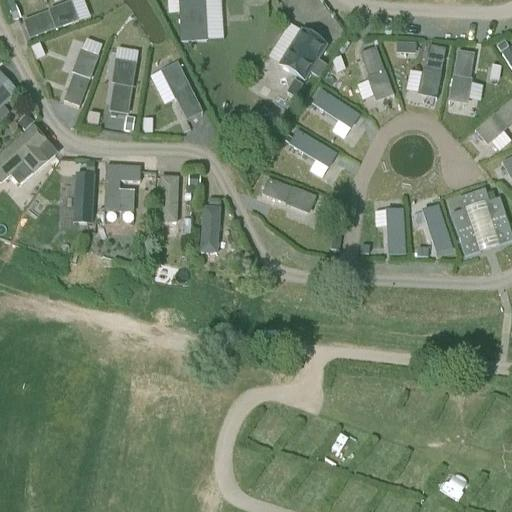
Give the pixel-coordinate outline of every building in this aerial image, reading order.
[(206,42),(203,0),(178,0),(181,44),(206,42)] [(67,8),(23,25),(29,42),(74,25),(67,8)] [(8,12),(13,23),(20,20),(15,9),(8,12)] [(327,50),(302,34),(280,68),(305,84),(327,50)] [(86,38),(60,101),(77,108),(103,45),(86,38)] [(503,43),(496,49),(499,54),(507,49),(503,43)] [(405,44),(396,44),(395,56),(405,56),(405,44)] [(441,95),(443,46),(424,45),(423,72),(408,72),(407,94),(441,95)] [(30,50),(36,62),(44,59),(38,46),(30,50)] [(352,54),(364,98),(376,95),(378,100),(391,97),(379,47),(352,54)] [(455,51),(453,101),(480,102),(480,84),(472,84),(473,52),(455,51)] [(331,62),(336,74),(344,71),(340,59),(331,62)] [(177,68),(162,76),(186,124),(201,117),(177,68)] [(491,68),(489,80),(497,82),(499,70),(491,68)] [(116,69),(109,113),(127,116),(134,71),(116,69)] [(0,107),(16,93),(0,75),(0,107)] [(294,100),(301,88),(294,83),(286,95),(294,100)] [(321,89),(311,104),(337,122),(330,131),(343,140),(360,116),(321,89)] [(511,105),(465,130),(479,158),(508,142),(501,129),(511,122),(511,105)] [(25,133),(33,125),(27,118),(18,126),(25,133)] [(124,133),(132,134),(133,122),(125,121),(124,133)] [(151,123),(143,123),(142,136),(150,136),(151,123)] [(33,129),(0,157),(0,187),(16,174),(24,184),(31,178),(32,179),(57,157),(33,129)] [(295,130),(287,144),(315,160),(308,172),(322,180),(337,154),(295,130)] [(511,155),(503,159),(511,181),(511,155)] [(93,165),(86,165),(85,176),(93,177),(93,165)] [(102,214),(133,216),(134,194),(118,193),(119,184),(139,185),(140,170),(104,168),(102,214)] [(177,230),(179,177),(160,177),(158,230),(177,230)] [(198,179),(188,179),(188,190),(198,190),(198,179)] [(281,217),(309,223),(316,193),(259,179),(254,200),(283,207),(281,217)] [(450,217),(464,260),(479,255),(478,252),(497,246),(498,249),(511,244),(511,241),(499,201),(488,205),(484,192),(456,201),(460,214),(450,217)] [(209,210),(220,211),(221,203),(209,202),(209,210)] [(436,256),(453,250),(438,205),(421,211),(436,256)] [(388,226),(389,255),(405,255),(403,209),(373,210),(374,227),(388,226)] [(333,239),(331,252),(339,253),(341,240),(333,239)] [(416,251),(416,260),(427,260),(427,251),(416,251)] [(395,401),(399,382),(376,378),(373,397),(395,401)] [(284,448),(302,456),(311,437),(293,428),(284,448)] [(335,436),(324,453),(341,465),(353,448),(335,436)] [(367,450),(360,470),(378,476),(384,456),(367,450)] [(406,462),(397,480),(415,489),(424,471),(406,462)] [(483,481),(472,500),(488,509),(498,490),(483,481)]
